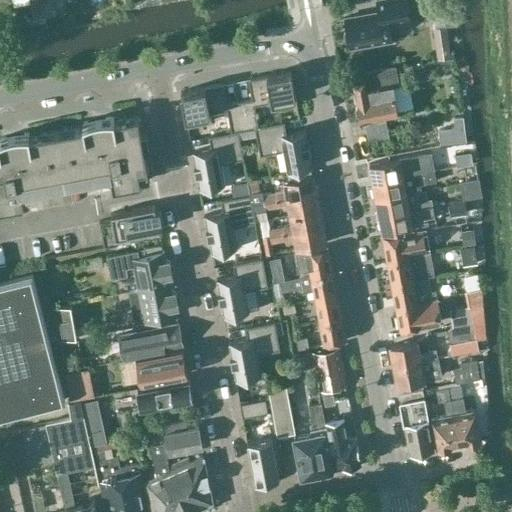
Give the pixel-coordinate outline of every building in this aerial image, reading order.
[(29,0),(34,18),(49,15),(45,0),(29,0)] [(45,0),(49,15),(64,12),(61,0),(45,0)] [(349,42),(350,47),(392,39),(389,23),(411,19),(407,0),(376,0),(379,11),(344,17),(347,30),(344,33),(345,40),(349,42)] [(357,105),(355,108),(356,114),(359,116),(360,116),(361,120),(399,113),(394,84),(398,83),(394,65),(362,71),(363,76),(353,78),(358,105),(357,105)] [(245,128),(255,126),(258,125),(254,104),(272,101),(273,109),(297,104),(291,70),(248,78),(252,98),(239,100),(245,128)] [(231,131),(238,130),(245,128),(239,100),(227,102),(223,83),(181,91),(187,126),(212,121),(210,113),(227,110),(231,131)] [(38,179),(65,174),(92,169),(93,169),(94,176),(111,173),(114,187),(127,184),(142,181),(142,179),(141,180),(139,169),(146,167),(147,170),(149,170),(145,150),(149,149),(146,135),(142,136),(138,115),(115,119),(114,117),(109,117),(106,117),(98,117),(90,120),(83,123),(83,125),(57,130),(30,136),(30,133),(21,133),(13,134),(6,136),(3,137),(0,138),(0,208),(11,206),(25,204),(22,190),(39,186),(38,179)] [(258,125),(255,126),(260,154),(283,150),(287,172),(313,167),(305,129),(286,132),(284,120),(258,125)] [(441,130),(443,145),(468,142),(465,126),(464,126),(463,120),(443,123),(444,130),(441,130)] [(238,130),(231,131),(209,135),(211,148),(192,151),(200,189),(225,184),(221,162),(244,158),(238,130)] [(468,143),(457,144),(460,163),(471,161),(468,143)] [(369,163),(372,181),(426,171),(424,159),(412,161),(411,156),(369,163)] [(434,169),(426,171),(372,181),(375,197),(407,191),(422,188),(421,182),(436,180),(434,169)] [(263,194),(264,201),(318,191),(315,174),(284,180),(286,190),(263,194)] [(248,180),(252,204),(264,201),(262,189),(259,190),(257,178),(248,180)] [(479,179),(448,185),(451,200),(481,195),(479,179)] [(288,204),(290,214),(322,208),(318,191),(264,201),(265,208),(288,204)] [(375,197),(378,214),(432,204),(431,197),(409,201),(407,191),(375,197)] [(224,211),(204,215),(212,252),(238,247),(233,225),(255,221),(250,193),(221,199),(224,211)] [(464,199),(447,201),(449,215),(466,212),(464,199)] [(264,201),(252,204),(254,213),(266,210),(264,201)] [(100,221),(105,246),(119,243),(117,237),(160,228),(155,204),(111,213),(112,218),(100,221)] [(435,216),(432,204),(378,214),(382,231),(428,222),(427,217),(435,216)] [(269,229),(270,235),(325,225),(322,208),(290,214),(292,224),(269,229)] [(256,219),(267,217),(266,211),(254,213),(256,219)] [(273,252),(267,217),(256,219),(256,221),(260,220),(265,249),(269,252),(273,252)] [(433,221),(434,232),(455,231),(454,219),(433,221)] [(325,225),(270,235),(272,241),(294,237),(296,247),(328,241),(325,225)] [(383,235),(387,259),(429,251),(424,227),(383,235)] [(134,265),(138,289),(170,283),(168,274),(172,271),(170,261),(165,260),(164,251),(162,251),(161,245),(109,255),(112,270),(123,268),(123,267),(134,265)] [(474,245),(460,248),(463,265),(477,262),(474,245)] [(301,276),(333,270),(328,246),(297,252),(301,276)] [(387,259),(392,282),(428,275),(428,276),(433,275),(429,251),(387,259)] [(268,284),(263,261),(263,257),(233,262),(236,274),(217,278),(224,316),(250,311),(249,309),(259,307),(255,287),(268,284)] [(284,295),(283,290),(281,280),(283,279),(282,272),(272,274),(269,261),(268,260),(263,261),(268,284),(274,283),(277,296),(284,295)] [(301,276),(283,279),(281,280),(283,290),(303,286),(304,291),(314,289),(315,297),(337,293),(333,270),(301,276)] [(0,416),(66,400),(33,271),(0,279),(0,416)] [(428,275),(392,282),(396,305),(437,298),(436,289),(431,290),(428,276),(428,275)] [(172,292),(170,283),(138,289),(129,291),(135,322),(177,314),(174,305),(178,301),(176,293),(172,292)] [(337,293),(315,297),(320,320),(341,316),(337,293)] [(442,321),(437,298),(396,305),(401,329),(442,321)] [(482,302),(449,308),(452,325),(473,321),(483,319),(482,302)] [(53,306),(60,338),(77,335),(71,303),(53,306)] [(346,340),(341,316),(320,320),(324,344),(346,340)] [(248,338),(229,342),(236,379),(262,374),(258,352),(280,348),(279,343),(287,342),(283,322),(276,324),(275,320),(246,326),(248,338)] [(447,328),(449,342),(476,337),(473,321),(452,325),(447,328)] [(182,346),(180,336),(178,323),(120,335),(124,357),(182,346)] [(308,337),(297,339),(299,349),(310,347),(308,337)] [(63,353),(80,350),(78,338),(60,341),(63,353)] [(393,363),(437,355),(436,347),(428,348),(428,350),(419,351),(416,338),(389,343),(393,363)] [(340,346),(313,351),(320,387),(347,382),(340,346)] [(182,347),(139,355),(142,379),(187,370),(182,347)] [(440,373),(437,355),(393,363),(397,383),(424,378),(424,376),(440,373)] [(461,366),(453,367),(456,383),(479,378),(475,358),(460,361),(461,366)] [(83,371),(69,373),(73,399),(87,396),(83,371)] [(192,399),(189,377),(145,385),(147,398),(133,400),(135,409),(162,404),(163,413),(177,411),(175,402),(192,399)] [(460,384),(447,386),(453,414),(459,444),(468,442),(471,444),(477,443),(478,440),(481,439),(475,409),(465,410),(460,384)] [(285,386),(269,389),(277,435),(278,435),(279,438),(289,436),(288,433),(294,432),(285,386)] [(453,414),(447,386),(437,388),(438,401),(444,400),(446,414),(431,417),(437,448),(440,447),(442,450),(448,449),(450,445),(459,444),(453,414)] [(403,401),(400,402),(410,453),(414,452),(416,455),(422,454),(423,450),(434,448),(424,397),(422,397),(420,389),(402,393),(403,401)] [(265,397),(241,402),(243,415),(268,411),(265,397)] [(46,422),(64,505),(79,502),(75,486),(98,480),(98,483),(100,482),(106,511),(127,511),(120,475),(123,474),(121,465),(120,465),(118,455),(106,457),(104,449),(92,452),(91,446),(108,442),(101,411),(84,415),(81,399),(69,402),(72,417),(46,422)] [(327,443),(330,443),(326,421),(322,402),(309,405),(313,424),(315,423),(316,429),(310,430),(311,434),(294,437),(301,475),(304,474),(306,477),(316,475),(316,472),(332,469),(327,443)] [(150,407),(131,411),(133,424),(153,420),(150,407)] [(356,436),(349,437),(345,417),(326,421),(330,443),(334,468),(347,466),(347,468),(357,466),(357,464),(361,463),(356,436)] [(201,445),(197,425),(187,427),(186,420),(166,424),(171,451),(201,445)] [(45,423),(20,428),(23,442),(48,436),(45,423)] [(272,435),(248,440),(256,481),(262,480),(263,484),(274,481),(274,478),(280,477),(272,435)] [(23,442),(25,454),(51,449),(48,436),(23,442)] [(150,444),(155,471),(161,468),(163,473),(171,469),(169,466),(163,441),(150,444)] [(54,462),(51,449),(25,454),(28,467),(54,462)] [(171,469),(163,473),(178,511),(191,511),(198,509),(197,508),(212,501),(203,455),(190,461),(188,457),(169,466),(171,469)] [(148,511),(138,462),(121,465),(123,474),(120,475),(127,511),(148,511)] [(150,511),(178,511),(163,473),(161,468),(155,471),(157,476),(145,481),(150,511)] [(15,469),(4,472),(6,481),(17,479),(15,469)] [(98,511),(96,499),(79,502),(64,505),(65,511),(98,511)]
